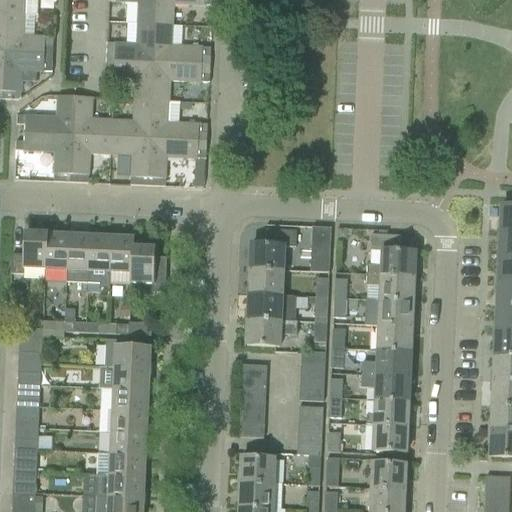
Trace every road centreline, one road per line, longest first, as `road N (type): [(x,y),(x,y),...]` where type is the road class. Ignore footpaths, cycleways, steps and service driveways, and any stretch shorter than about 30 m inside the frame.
road 1 (residential): [(204,511),(216,210)]
road 2 (residential): [(437,511),(447,246),(435,219)]
road 3 (residential): [(216,210),(435,219)]
road 4 (residential): [(0,200),(216,210)]
road 5 (residential): [(216,210),(224,0)]
